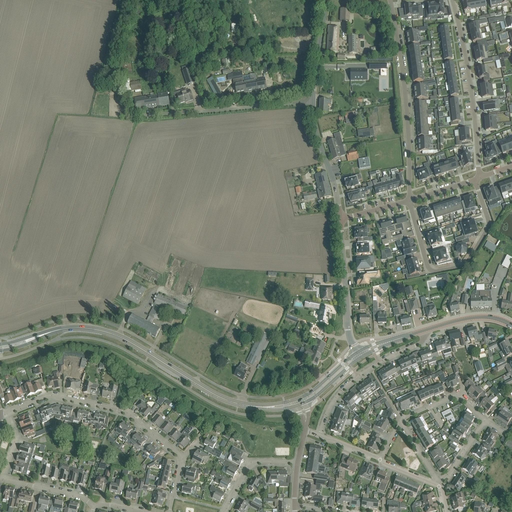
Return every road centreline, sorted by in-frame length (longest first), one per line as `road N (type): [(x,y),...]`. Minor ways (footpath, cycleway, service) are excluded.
road 1 (secondary): [(40,335),(86,328),(119,336),(239,404)]
road 2 (unclassified): [(129,91),(135,115),(312,102)]
road 3 (residential): [(389,0),(409,200)]
road 4 (residential): [(474,180),(488,223),(459,268),(427,265),(409,200)]
road 5 (residential): [(180,458),(126,411),(51,396),(10,410)]
road 6 (residential): [(479,177),(452,0)]
road 7 (residential): [(319,435),(344,387),(418,344),(424,329)]
road 8 (tertiary): [(357,351),(348,335),(339,219)]
road 9 (tertiary): [(339,219),(312,102)]
